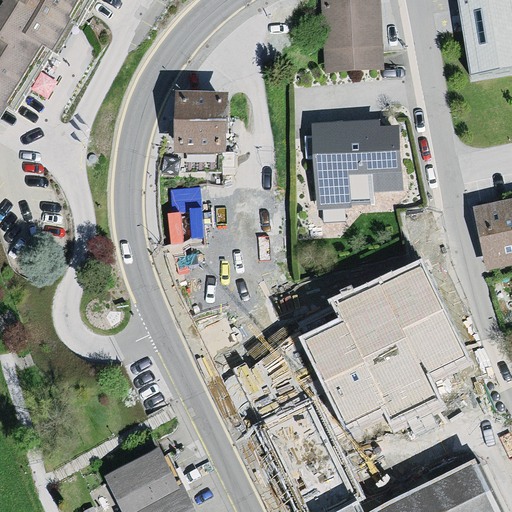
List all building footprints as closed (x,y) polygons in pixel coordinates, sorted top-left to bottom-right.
[(0,0),(16,9),(0,35),(0,120),(11,127),(55,55),(64,60),(100,0),(0,0)] [(385,0),(332,0),(329,0),(334,79),(391,76),(385,0)] [(511,0),(460,0),(474,82),(511,75),(511,0)] [(244,103),(189,101),(187,161),(242,162),(244,103)] [(406,116),(318,124),(321,163),(350,161),(353,188),(412,183),(406,116)] [(172,185),(174,238),(205,237),(203,183),(172,185)] [(511,206),(483,212),(496,277),(511,273),(511,206)] [(285,297),(225,326),(264,406),(324,378),(285,297)] [(323,421),(262,450),(288,506),(350,477),(323,421)] [(201,511),(174,452),(112,481),(126,511),(201,511)] [(507,511),(484,467),(388,511),(507,511)]
